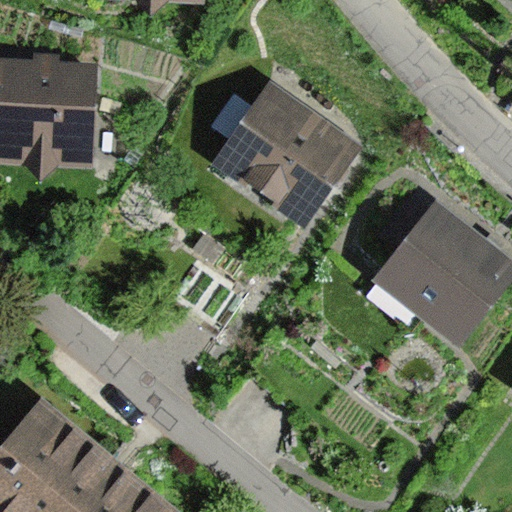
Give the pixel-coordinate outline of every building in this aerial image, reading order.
[(200,0),(129,0),(145,9),(165,1),(200,1),(200,0)] [(93,60),(0,55),(0,160),(18,162),(35,179),(56,166),(86,164),(93,60)] [(358,144),(267,80),(210,161),(301,225),(358,144)] [(511,273),(511,259),(431,196),(369,274),(457,343),(511,273)] [(179,511),(59,410),(0,478),(0,511),(179,511)]
